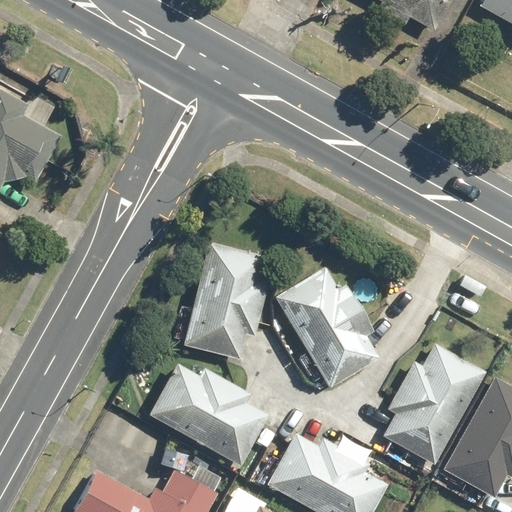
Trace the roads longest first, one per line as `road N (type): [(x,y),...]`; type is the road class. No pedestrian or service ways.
road 1 (residential): [(0,458),(219,73)]
road 2 (primary): [(219,73),(511,236)]
road 3 (primary): [(89,0),(219,73)]
